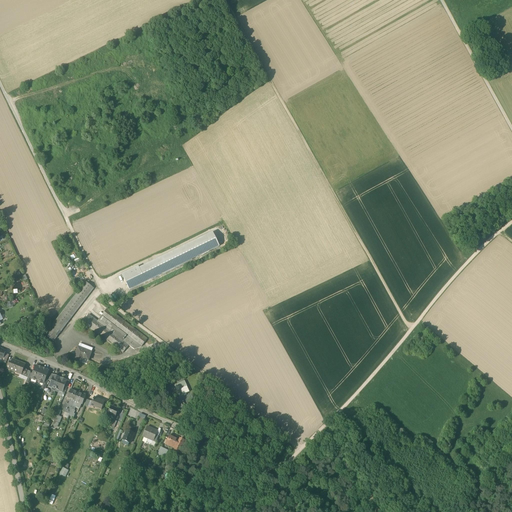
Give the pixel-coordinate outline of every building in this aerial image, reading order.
[(122,274),(130,289),(219,246),(213,232),(139,268),(138,266),(122,274)] [(78,292),(55,322),(49,330),(45,335),(53,341),(64,328),(94,288),(86,282),(78,292)] [(107,309),(101,317),(141,347),(147,339),(107,309)] [(123,353),(129,345),(98,321),(89,315),(83,323),(123,353)] [(134,349),(141,347),(101,317),(98,321),(129,345),(134,349)] [(78,347),(91,352),(93,348),(80,343),(78,347)] [(73,360),(80,362),(82,358),(88,360),(91,352),(78,347),(73,360)] [(20,374),(22,375),(24,369),(26,365),(18,362),(12,359),(11,363),(10,362),(8,366),(11,367),(9,370),(15,372),(20,374)] [(31,379),(37,381),(43,368),(36,366),(32,375),(31,379)] [(49,371),(43,368),(37,381),(43,384),(45,379),(49,371)] [(22,375),(28,378),(30,374),(30,372),(24,369),(22,375)] [(51,390),(55,392),(60,380),(57,378),(57,377),(54,376),(51,382),(49,387),(52,388),(51,390)] [(63,381),(60,380),(55,392),(58,393),(59,393),(60,391),(62,392),(64,387),(66,381),(63,380),(63,381)] [(184,382),(178,385),(175,386),(177,391),(180,389),(186,386),(184,382)] [(186,386),(180,389),(184,397),(186,396),(186,394),(189,392),(186,386)] [(184,397),(180,389),(177,391),(181,398),(176,400),(180,407),(185,405),(184,403),(186,402),(184,398),(184,397)] [(67,399),(71,400),(75,402),(78,393),(70,390),(67,399)] [(78,393),(75,402),(79,404),(82,405),(86,396),(78,393)] [(97,409),(101,410),(104,402),(97,399),(96,400),(93,399),(91,405),(97,408),(97,409)] [(73,406),(75,402),(71,400),(70,401),(68,405),(66,404),(62,412),(65,413),(69,415),(70,415),(70,413),(71,410),(73,406)] [(108,415),(112,416),(115,418),(118,410),(111,407),(108,415)] [(147,427),(143,436),(149,438),(154,440),(156,435),(157,431),(147,427)] [(129,443),(130,443),(134,434),(126,431),(122,440),(123,441),(129,443)] [(174,451),(178,453),(184,441),(180,439),(178,444),(175,442),(176,440),(173,438),(174,436),(171,435),(170,437),(170,436),(166,445),(168,446),(168,447),(169,448),(170,447),(175,449),(174,451)] [(66,477),(69,470),(63,467),(60,474),(66,477)]
